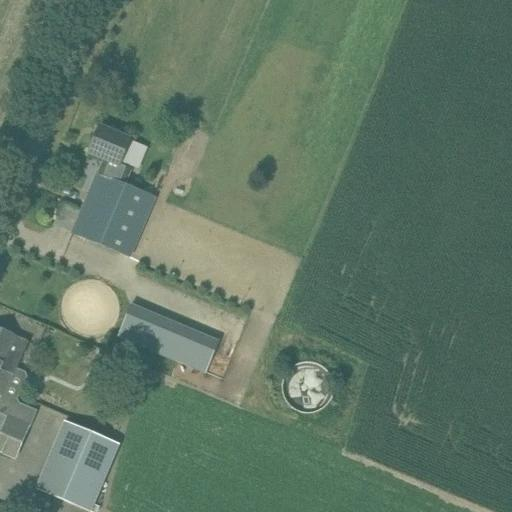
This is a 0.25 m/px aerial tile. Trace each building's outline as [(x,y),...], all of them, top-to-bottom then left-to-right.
[(131,139),(100,127),(89,153),(110,161),(104,176),(97,173),(72,233),(130,257),(155,197),(125,185),(131,169),(120,164),(131,139)] [(207,372),(219,343),(130,306),(118,335),(207,372)] [(29,342),(10,333),(0,328),(0,394),(3,396),(13,375),(14,375),(29,342)] [(101,350),(90,377),(114,387),(125,360),(101,350)] [(335,395),(335,389),(335,383),(332,377),(328,371),(322,366),(315,363),(308,362),(301,364),(295,366),(291,370),(286,375),(283,382),(282,389),(283,397),(286,403),(291,409),(295,412),(301,415),(308,416),(315,415),(322,412),(328,407),(332,401),(335,395)] [(0,400),(0,454),(12,460),(13,458),(0,452),(0,433),(7,418),(27,427),(27,426),(32,413),(1,399),(0,400)] [(91,509),(118,444),(67,423),(40,488),(91,509)]
